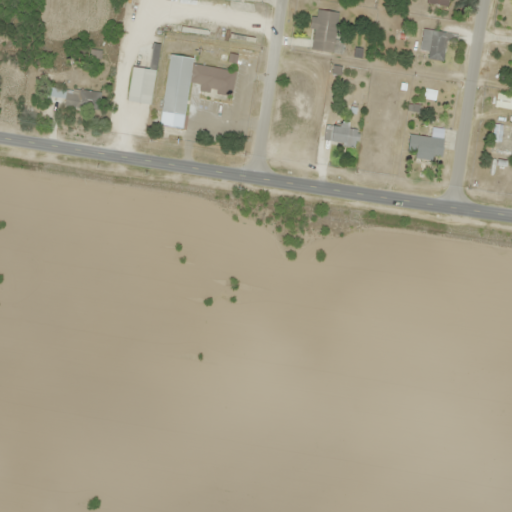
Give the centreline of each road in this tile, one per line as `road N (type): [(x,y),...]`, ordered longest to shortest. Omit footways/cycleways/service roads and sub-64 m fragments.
road 1 (residential): [(0,142),(511,217)]
road 2 (residential): [(418,203),(443,0)]
road 3 (residential): [(210,176),(238,0)]
